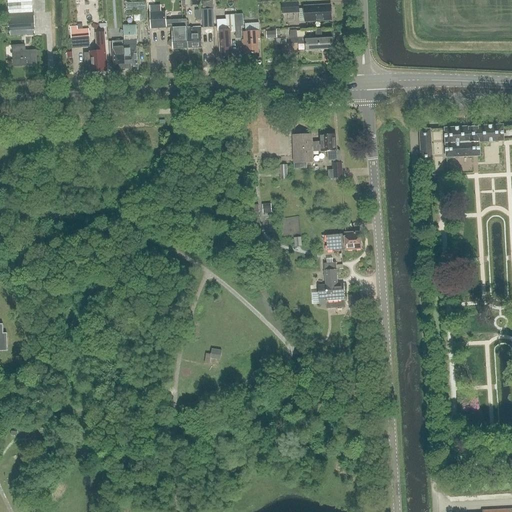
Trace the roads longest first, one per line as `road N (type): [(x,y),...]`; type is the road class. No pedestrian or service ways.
road 1 (unclassified): [(435,511),(411,81)]
road 2 (tertiary): [(397,511),(365,84)]
road 3 (secondary): [(0,104),(365,84)]
